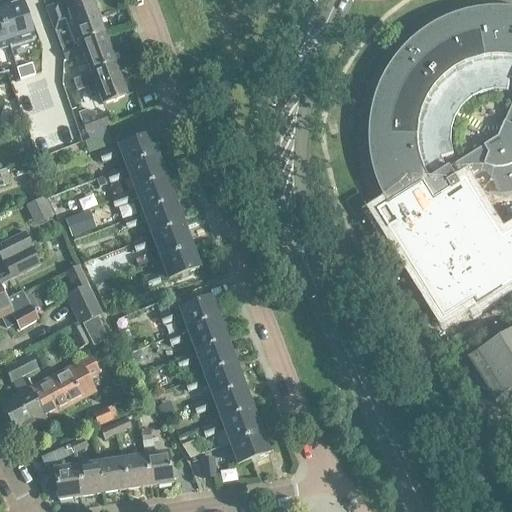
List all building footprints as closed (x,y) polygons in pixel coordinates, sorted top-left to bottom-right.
[(34,43),(21,4),(0,11),(0,20),(8,46),(10,51),(34,43)] [(57,4),(45,9),(61,52),(72,47),(80,45),(79,44),(102,36),(91,5),(61,16),(57,4)] [(371,116),(371,121),(370,125),(370,130),(369,134),(369,139),(369,143),(370,148),(370,152),(371,157),(371,161),(372,165),(373,170),(374,174),(375,178),(377,183),(378,187),(380,191),(382,195),(384,199),(386,203),(388,207),(382,211),(393,228),(388,231),(409,265),(422,286),(431,300),(437,296),(440,300),(438,301),(455,328),(507,295),(505,291),(502,287),(511,281),(511,253),(509,256),(507,253),(509,252),(484,210),(479,213),(468,195),(477,190),(489,196),(491,196),(493,197),(495,197),(497,197),(499,197),(501,197),(503,197),(505,196),(507,196),(509,196),(511,195),(511,10),(511,11),(507,11),(503,10),(498,10),(494,10),(489,11),(485,11),(480,11),(476,12),(472,13),(467,14),(463,15),(459,17),(454,18),(450,20),(446,21),(442,23),(438,25),(434,27),(430,30),(426,32),(423,35),(419,37),(416,40),(412,43),(409,46),(406,49),(403,53),(400,56),(397,60),(394,63),(392,67),(389,71),(387,74),(385,78),(383,82),(381,86),(379,90),(377,95),(376,99),(375,103),(373,108),(372,112),(371,116)] [(0,48),(8,46),(0,20),(0,48)] [(72,47),(61,52),(64,61),(76,57),(75,55),(82,53),(91,75),(113,66),(102,36),(79,44),(80,45),(72,47)] [(35,77),(31,65),(23,67),(27,79),(35,77)] [(91,75),(72,81),(76,92),(87,88),(90,94),(98,91),(103,105),(113,101),(125,97),(113,66),(91,75)] [(27,79),(23,67),(16,70),(19,82),(27,79)] [(97,117),(80,123),(85,135),(108,126),(103,115),(97,117)] [(33,138),(44,171),(79,158),(68,126),(33,138)] [(107,135),(84,143),(88,155),(111,147),(107,135)] [(114,149),(98,155),(102,165),(114,161),(114,160),(121,157),(126,170),(156,159),(148,137),(114,149)] [(134,191),(164,180),(156,159),(126,170),(134,191)] [(0,188),(10,186),(6,171),(0,172),(0,188)] [(122,183),(118,173),(107,177),(111,187),(122,183)] [(138,201),(142,213),(172,202),(164,180),(134,191),(126,194),(130,204),(138,201)] [(126,194),(110,200),(113,210),(130,204),(126,194)] [(150,235),(181,224),(172,202),(142,213),(150,235)] [(127,231),(138,227),(134,216),(123,221),(127,231)] [(159,257),(189,246),(181,224),(150,235),(159,257)] [(90,226),(71,233),(74,241),(93,234),(90,226)] [(25,233),(0,245),(0,257),(4,265),(33,250),(25,233)] [(131,242),(135,253),(146,249),(142,238),(131,242)] [(159,257),(168,281),(198,269),(189,246),(159,257)] [(4,265),(12,282),(42,267),(33,250),(4,265)] [(64,274),(74,294),(64,298),(79,328),(102,317),(78,268),(64,274)] [(148,288),(159,284),(155,273),(144,278),(148,288)] [(21,293),(4,302),(1,297),(0,296),(0,320),(1,320),(6,330),(15,325),(19,332),(36,323),(21,293)] [(217,319),(209,299),(179,311),(186,331),(217,319)] [(171,312),(158,317),(162,327),(175,323),(171,312)] [(225,342),(217,319),(186,331),(195,353),(225,342)] [(83,327),(92,345),(93,347),(106,341),(96,320),(83,327)] [(78,351),(92,345),(83,327),(69,333),(78,351)] [(178,333),(166,338),(170,348),(182,344),(178,333)] [(511,333),(468,360),(474,370),(473,372),(473,374),(473,376),(473,378),(473,380),(475,382),(476,384),(478,386),(479,387),(482,388),(484,388),(485,389),(494,404),(511,393),(511,333)] [(225,342),(195,353),(203,376),(234,365),(225,342)] [(187,356),(175,360),(178,371),(191,366),(187,356)] [(10,384),(23,377),(37,370),(30,357),(4,370),(10,384)] [(61,393),(52,397),(60,412),(81,401),(80,401),(94,393),(87,380),(98,374),(90,358),(65,371),(53,377),(61,393)] [(243,388),(234,365),(203,376),(212,400),(243,388)] [(29,390),(45,420),(60,412),(52,397),(61,393),(53,377),(29,390)] [(195,378),(183,383),(187,394),(199,389),(195,378)] [(251,411),(243,388),(212,400),(221,422),(251,411)] [(29,390),(27,391),(27,390),(0,404),(0,407),(15,437),(43,422),(43,421),(45,420),(29,390)] [(204,402),(192,407),(196,417),(208,413),(204,402)] [(106,410),(93,416),(98,427),(111,422),(106,410)] [(221,422),(214,425),(217,435),(224,432),(229,444),(259,433),(251,411),(221,422)] [(116,435),(130,429),(126,421),(113,427),(116,435)] [(214,425),(200,430),(204,440),(213,437),(217,435),(214,425)] [(113,427),(99,433),(103,441),(116,435),(113,427)] [(149,429),(139,431),(143,458),(148,488),(171,484),(171,481),(176,480),(173,465),(169,466),(167,454),(153,457),(149,429)] [(229,444),(237,466),(267,455),(259,433),(229,444)] [(86,448),(83,440),(69,446),(73,454),(86,448)] [(56,452),(60,460),(73,454),(69,446),(56,452)] [(148,488),(143,458),(121,462),(125,491),(148,488)] [(215,478),(213,459),(200,461),(202,480),(215,478)] [(125,491),(121,462),(98,465),(103,495),(125,491)] [(103,495),(98,465),(75,468),(80,498),(103,495)] [(48,489),(55,488),(57,502),(80,498),(75,468),(45,473),(48,489)]
